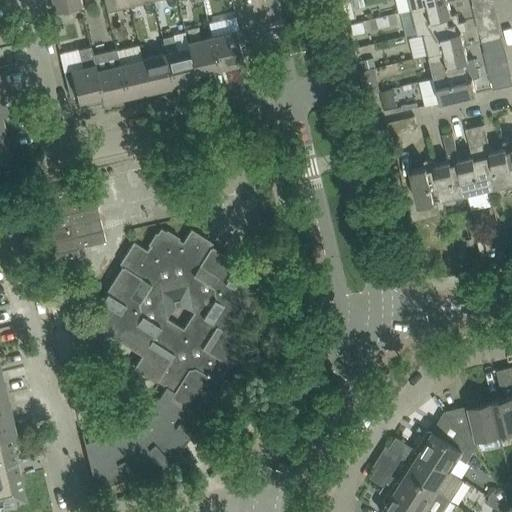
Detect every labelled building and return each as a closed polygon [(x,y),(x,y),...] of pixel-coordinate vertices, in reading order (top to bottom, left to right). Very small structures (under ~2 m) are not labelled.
[(80,0),(52,0),(56,13),(82,7),(80,0)] [(113,0),(104,0),(108,12),(116,10),(113,0)] [(352,0),(347,0),(343,1),(347,20),(357,18),(352,0)] [(411,0),(413,8),(433,3),(447,0),(411,0)] [(447,0),(433,3),(413,8),(419,32),(425,30),(460,22),(458,13),(452,14),(448,0),(447,0)] [(351,24),(353,35),(365,32),(362,21),(351,24)] [(425,33),(410,37),(414,57),(430,53),(466,45),(462,31),(468,30),(466,21),(460,22),(425,30),(425,33)] [(481,32),(483,42),(502,38),(500,28),(481,32)] [(236,30),(212,36),(220,69),(244,63),(236,30)] [(163,39),(166,53),(174,85),(197,80),(188,42),(189,48),(178,50),(174,36),(163,39)] [(212,36),(188,42),(197,80),(198,80),(197,74),(220,69),(212,36)] [(502,38),(483,42),(485,52),(505,48),(502,38)] [(466,45),(430,53),(436,77),(477,67),(475,58),(469,59),(466,45)] [(104,102),(91,47),(79,50),(83,67),(65,71),(71,97),(77,95),(80,108),(104,102)] [(92,47),(91,47),(104,102),(127,96),(120,64),(116,50),(94,55),(92,47)] [(166,53),(143,59),(151,91),(174,85),(166,53)] [(374,58),(362,61),(365,70),(375,68),(376,68),(374,58)] [(143,59),(120,64),(127,96),(151,91),(143,59)] [(477,67),(436,77),(441,101),(477,93),(473,78),(479,76),(477,67)] [(365,70),(359,72),(361,80),(377,76),(375,68),(365,70)] [(511,77),(511,75),(492,79),(493,83),(494,90),(511,85),(511,77)] [(393,88),(381,92),(384,107),(397,104),(393,88)] [(418,128),(415,116),(388,123),(394,146),(405,143),(403,131),(418,128)] [(485,124),(476,127),(491,189),(511,184),(511,173),(505,142),(504,143),(505,148),(492,151),(485,124)] [(453,132),(468,195),(491,189),(476,127),(467,129),(473,156),(460,159),(453,132)] [(435,159),(444,200),(468,195),(453,132),(444,134),(450,161),(437,165),(435,159)] [(7,135),(0,136),(0,159),(12,157),(7,135)] [(444,200),(435,159),(425,161),(427,167),(412,170),(420,206),(444,200)] [(92,182),(36,195),(53,265),(80,259),(78,247),(106,241),(92,182)] [(94,439),(86,441),(83,432),(82,432),(96,488),(106,486),(116,482),(125,478),(127,482),(139,476),(150,469),(160,462),(163,465),(173,457),(181,447),(189,437),(193,440),(199,432),(192,427),(199,415),(203,418),(224,385),(219,381),(244,342),(231,333),(265,281),(203,242),(206,237),(192,228),(184,241),(162,227),(148,249),(135,241),(126,255),(130,258),(91,319),(144,353),(135,366),(165,386),(154,404),(149,411),(143,418),(137,424),(134,420),(127,426),(120,431),(113,436),(110,431),(102,435),(94,439)] [(479,249),(469,252),(473,270),(484,268),(479,249)] [(511,383),(511,379),(509,367),(497,370),(501,386),(511,383)] [(509,397),(492,401),(500,435),(511,431),(511,390),(508,392),(509,397)] [(0,396),(0,418),(12,416),(7,395),(0,396)] [(468,406),(445,411),(468,443),(473,450),(474,451),(480,450),(477,440),(500,435),(492,401),(476,405),(475,399),(467,401),(468,406)] [(424,436),(416,449),(451,471),(460,457),(466,461),(473,450),(468,443),(445,411),(433,431),(433,432),(429,439),(424,436)] [(0,418),(0,441),(11,439),(11,437),(17,436),(12,416),(0,418)] [(451,471),(416,449),(397,437),(390,447),(404,456),(414,462),(408,472),(450,499),(464,479),(451,471)] [(11,439),(0,441),(0,506),(26,500),(11,439)] [(401,482),(392,476),(377,467),(371,477),(385,486),(385,487),(392,490),(425,511),(442,511),(450,499),(408,472),(401,482)] [(494,490),(490,496),(509,509),(511,503),(511,486),(511,484),(507,484),(501,489),(496,493),(494,490)] [(425,511),(392,490),(385,487),(385,486),(382,493),(388,496),(392,499),(383,511),(425,511)] [(507,511),(509,509),(490,496),(485,502),(499,511),(498,511),(507,511)]
